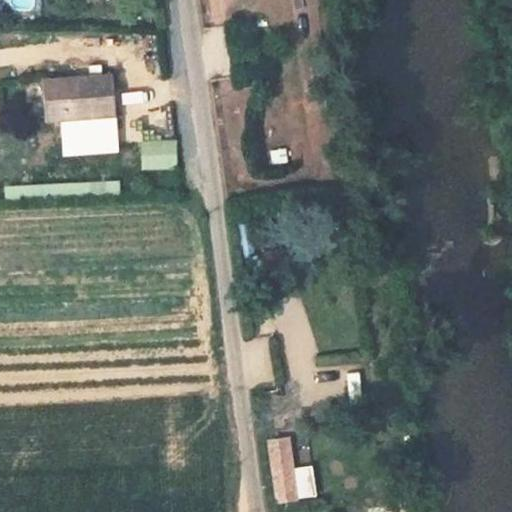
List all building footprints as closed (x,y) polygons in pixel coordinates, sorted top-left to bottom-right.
[(124,119),(122,104),(119,77),(47,85),(49,104),(51,121),(52,128),(109,121),(124,119)] [(141,139),(142,169),(179,167),(177,137),(141,139)] [(5,185),(5,198),(122,192),(121,179),(5,185)] [(253,235),(240,237),(244,262),(257,260),(253,235)] [(362,373),(314,373),(314,400),(362,400),(362,373)] [(261,426),(263,441),(281,439),(279,424),(261,426)] [(281,439),(263,441),(266,460),(275,459),(276,469),(284,468),(281,439)] [(275,459),(266,460),(270,494),(287,491),(284,468),(276,469),(275,459)]
